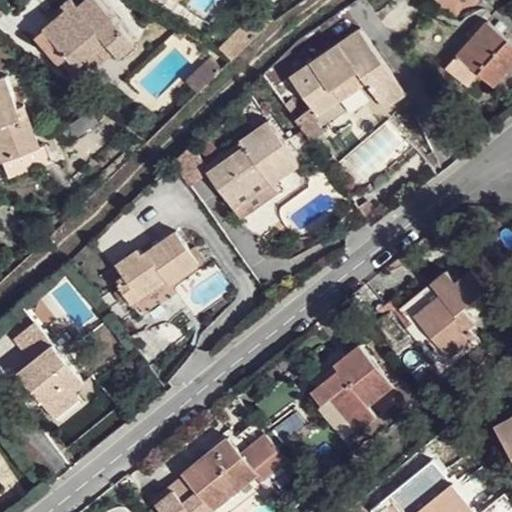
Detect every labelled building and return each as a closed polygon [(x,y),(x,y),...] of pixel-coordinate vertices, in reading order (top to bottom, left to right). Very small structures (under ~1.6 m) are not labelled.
[(64,18),(52,27),(86,69),(116,46),(125,56),(129,61),(147,47),(111,0),(94,0),(85,7),(88,10),(82,16),(76,8),(64,18)] [(73,0),(70,2),(76,8),(82,16),(88,10),(85,7),(79,0),(73,0)] [(511,43),(487,22),(458,58),(493,88),(508,71),(511,66),(511,43)] [(86,69),(52,27),(42,35),(83,88),(125,56),(116,46),(86,69)] [(367,87),(382,102),(384,62),(360,34),(295,84),(323,122),(342,107),(334,98),(359,78),(367,87)] [(384,62),(382,102),(391,108),(401,100),(410,92),(384,62)] [(31,113),(27,104),(14,73),(0,78),(0,136),(10,160),(25,154),(31,170),(60,158),(56,150),(53,142),(50,143),(36,111),(31,113)] [(334,98),(342,107),(367,87),(359,78),(334,98)] [(33,102),(27,104),(31,113),(36,111),(33,102)] [(249,145),(212,170),(233,200),(271,174),(277,183),(292,173),(306,163),(272,118),(244,138),(249,145)] [(208,164),(212,170),(249,145),(244,138),(208,164)] [(141,245),(119,261),(128,272),(118,280),(133,301),(168,276),(173,282),(188,272),(202,261),(179,228),(146,250),(141,245)] [(447,278),(439,284),(448,296),(424,315),(446,346),(451,341),(462,355),(484,336),(478,329),(485,323),(473,307),(500,286),(510,278),(489,252),(474,264),(477,271),(462,283),(455,272),(447,278)] [(448,296),(439,284),(408,310),(416,322),(424,315),(448,296)] [(456,359),(462,355),(451,341),(446,346),(456,359)] [(53,409),(77,389),(82,386),(88,382),(55,342),(22,370),(53,409)] [(365,434),(367,433),(367,430),(371,348),(368,345),(341,367),(345,372),(331,383),(317,394),(327,406),(337,399),(365,434)] [(367,430),(367,433),(387,418),(378,406),(402,388),(371,348),(367,430)] [(82,395),(77,389),(53,409),(57,415),(82,395)] [(511,425),(501,432),(511,450),(511,425)] [(212,455),(190,474),(191,476),(196,481),(190,486),(186,480),(160,501),(168,511),(215,511),(218,509),(219,511),(265,475),(235,437),(212,455)] [(0,490),(10,488),(5,465),(0,466),(0,490)] [(196,481),(191,476),(186,480),(190,486),(196,481)] [(480,511),(457,481),(415,511),(480,511)] [(0,496),(11,494),(10,488),(0,490),(0,496)]
